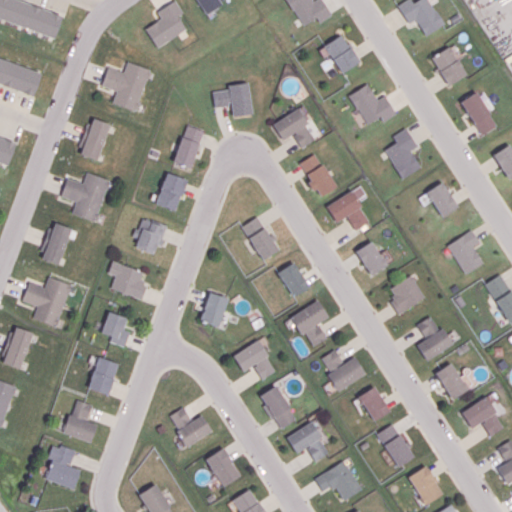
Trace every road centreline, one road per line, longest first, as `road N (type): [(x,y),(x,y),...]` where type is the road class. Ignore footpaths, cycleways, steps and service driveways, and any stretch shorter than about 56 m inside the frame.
road 1 (residential): [(489,511),(263,162),(251,147),(235,145)]
road 2 (residential): [(235,145),(112,465),(108,511)]
road 3 (residential): [(0,268),(80,49),(117,0)]
road 4 (residential): [(355,0),(511,238)]
road 5 (residential): [(300,511),(210,375),(159,343)]
